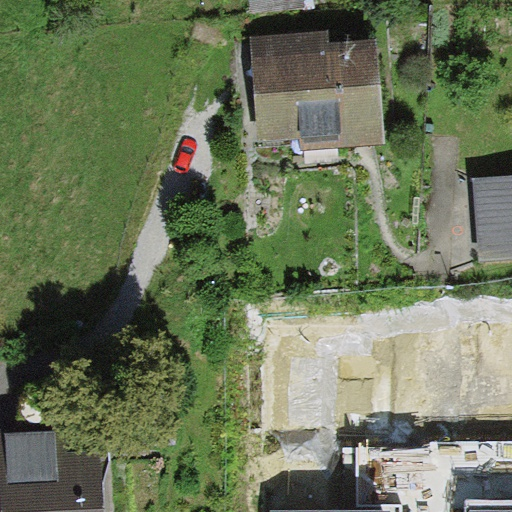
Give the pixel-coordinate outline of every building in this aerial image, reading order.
[(246,0),(249,15),(306,6),(305,0),(246,0)] [(254,143),(302,140),(302,149),(381,144),(375,46),(327,49),(326,34),(248,39),(254,143)] [(511,178),(475,180),(478,258),(511,255),(511,178)] [(511,321),(464,321),(463,423),(511,423),(511,321)] [(295,327),(271,328),(275,434),(361,431),(363,486),(419,484),(414,337),(390,338),(390,323),(295,327)] [(0,428),(0,446),(2,511),(102,511),(100,425),(0,428)]
